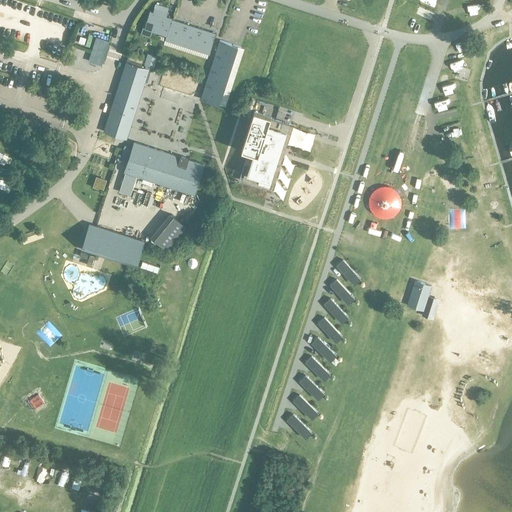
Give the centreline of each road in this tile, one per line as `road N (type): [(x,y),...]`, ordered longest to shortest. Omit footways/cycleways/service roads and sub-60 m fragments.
road 1 (track): [(422,110),(423,149),(319,462)]
road 2 (unclassified): [(511,13),(433,44),(281,0)]
road 3 (unclassified): [(168,205),(144,230),(86,217),(62,187)]
